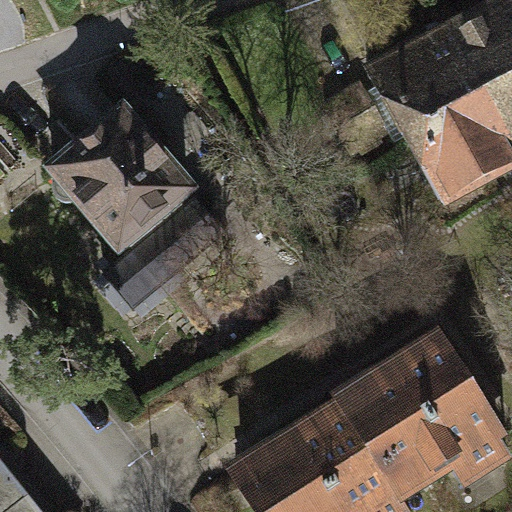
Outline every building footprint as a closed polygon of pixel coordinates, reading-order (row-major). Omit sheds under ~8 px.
[(511,0),(452,36),(486,97),(511,140),(511,0)] [(371,81),(406,142),(486,97),(452,36),(371,81)] [(362,82),(324,103),(358,165),(396,144),(362,82)] [(511,140),(486,97),(406,142),(445,210),(511,171),(511,140)] [(206,205),(131,117),(52,188),(127,277),(206,205)] [(511,442),(443,340),(228,483),(246,511),(432,511),(462,492),(475,511),(511,486),(511,442)] [(0,511),(8,511),(27,497),(0,463),(0,511)] [(39,511),(27,497),(8,511),(39,511)]
